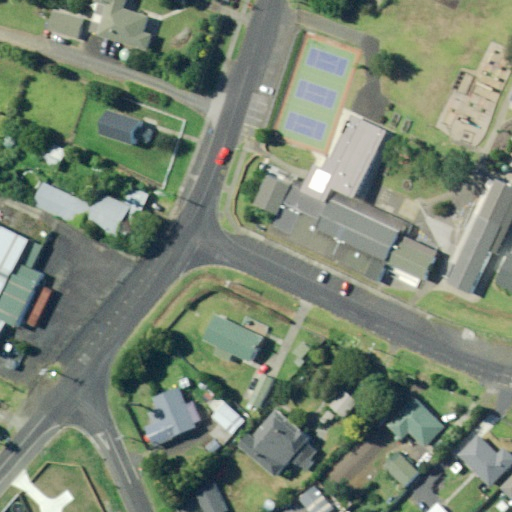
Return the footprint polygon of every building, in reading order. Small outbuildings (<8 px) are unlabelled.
[(98,0),(98,1),(102,2),(92,34),(103,37),(152,52),(157,34),(149,31),(153,17),(128,10),(131,0),(98,0)] [(87,19),(57,10),(51,31),(81,40),(87,19)] [(158,125),(113,109),(104,134),(149,150),(158,125)] [(50,144),(44,162),(61,169),(68,151),(50,144)] [(287,185),(261,171),(247,199),(273,212),(287,185)] [(508,189),(480,176),(434,278),(462,290),(508,189)] [(97,203),(52,183),(40,208),(86,228),(97,203)] [(322,202),(287,185),(266,225),(301,243),(322,202)] [(395,231),(326,196),(302,242),(371,277),(395,231)] [(47,245),(0,224),(0,317),(23,328),(47,274),(36,269),(47,245)] [(431,260),(392,240),(381,262),(420,281),(431,260)] [(511,255),(504,252),(490,282),(511,291),(511,255)] [(265,338),(219,317),(207,342),(221,348),(218,356),(232,362),(236,355),(253,363),(265,338)] [(0,356),(13,329),(0,322),(0,356)] [(317,347),(306,339),(296,354),(307,361),(317,347)] [(278,380),(268,375),(252,404),(262,409),(278,380)] [(197,425),(206,421),(197,401),(189,405),(183,390),(158,400),(166,420),(150,427),(157,446),(199,429),(197,425)] [(361,403),(345,390),(332,406),(348,419),(361,403)] [(212,407),(220,414),(216,418),(223,424),(213,435),(225,446),(235,436),(231,432),(244,418),(229,404),(221,397),(212,407)] [(449,427),(420,398),(391,427),(405,441),(413,433),(428,448),(449,427)] [(294,462),(310,442),(301,435),(305,431),(279,410),(266,427),(256,438),(253,436),(244,447),(281,478),(294,462)] [(502,456),(483,437),(463,457),(493,487),(511,468),(511,453),(508,450),(502,456)] [(423,474),(401,453),(387,468),(409,488),(423,474)] [(227,511),(228,511),(215,485),(198,493),(207,511),(227,511)] [(333,511),(338,508),(318,486),(302,500),(312,511),(333,511)]
